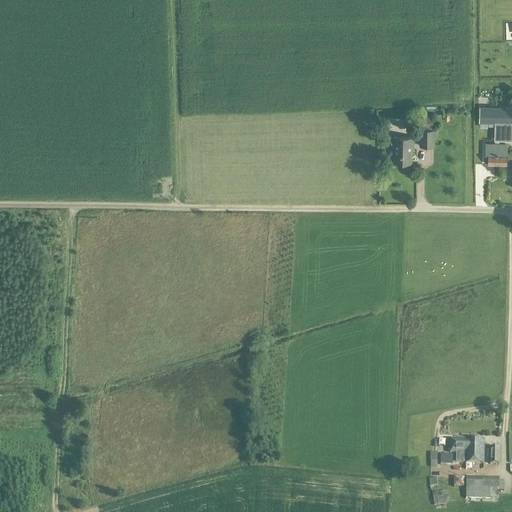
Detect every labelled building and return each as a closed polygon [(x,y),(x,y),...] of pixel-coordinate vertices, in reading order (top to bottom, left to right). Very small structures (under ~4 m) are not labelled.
[(511,140),(511,127),(511,108),(480,107),(480,121),(495,122),(495,140),(511,140)] [(423,126),(433,126),(433,115),(423,115),(423,126)] [(420,130),(420,147),(435,148),(435,130),(420,130)] [(412,146),(413,146),(414,138),(390,137),(390,149),(395,149),(394,162),(411,163),(412,146)] [(507,156),(487,156),(488,165),(507,165),(507,156)] [(437,436),(436,443),(443,444),(444,437),(437,436)] [(451,440),(451,453),(457,453),(457,462),(466,463),(484,464),(484,441),(451,440)] [(490,448),(490,465),(500,465),(500,448),(490,448)] [(453,455),(441,455),(441,466),(452,466),(453,455)] [(452,475),(453,485),(462,484),(462,474),(452,475)] [(499,489),(500,478),(467,477),(466,499),(490,500),(491,489),(499,489)] [(432,493),(434,506),(448,504),(446,491),(432,493)]
